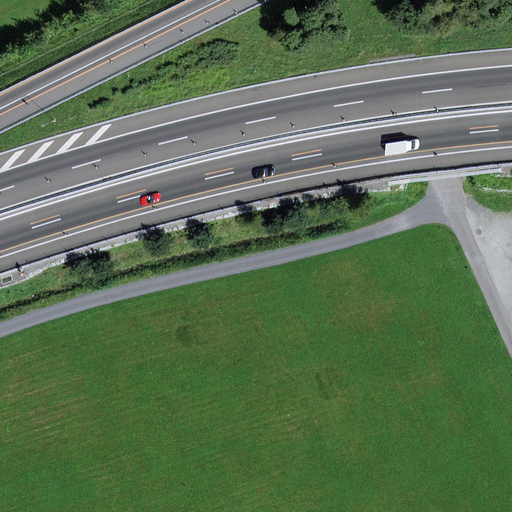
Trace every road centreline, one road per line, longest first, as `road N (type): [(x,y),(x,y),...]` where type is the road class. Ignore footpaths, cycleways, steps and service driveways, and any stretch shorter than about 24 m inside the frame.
road 1 (motorway): [(0,239),(221,175),(511,130)]
road 2 (motorway): [(511,84),(264,119),(0,191)]
road 3 (track): [(0,328),(317,247),(453,203)]
road 4 (unclassified): [(511,336),(360,0)]
road 5 (motorway): [(243,0),(0,119)]
